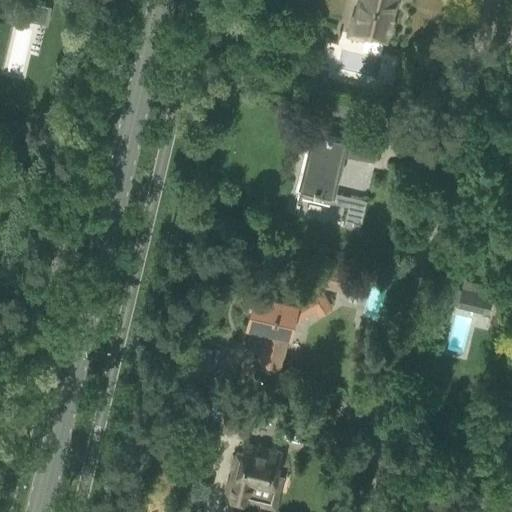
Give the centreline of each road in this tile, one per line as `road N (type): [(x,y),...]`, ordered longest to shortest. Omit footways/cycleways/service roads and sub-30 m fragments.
road 1 (residential): [(359,511),(485,0)]
road 2 (secondary): [(37,511),(160,0)]
